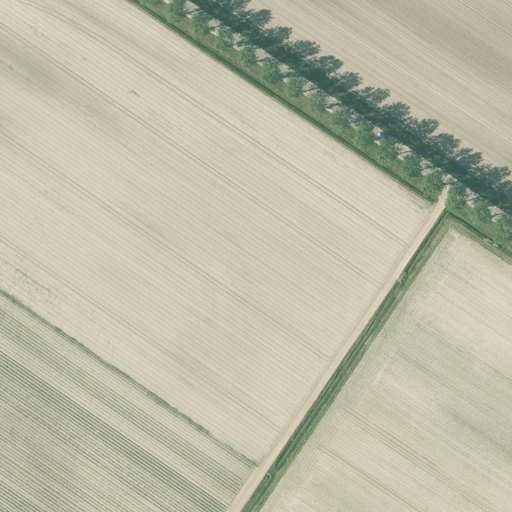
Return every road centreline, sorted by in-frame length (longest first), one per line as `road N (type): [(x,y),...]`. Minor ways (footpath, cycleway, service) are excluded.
road 1 (secondary): [(511,226),(174,0)]
road 2 (unknown): [(452,186),(237,511)]
